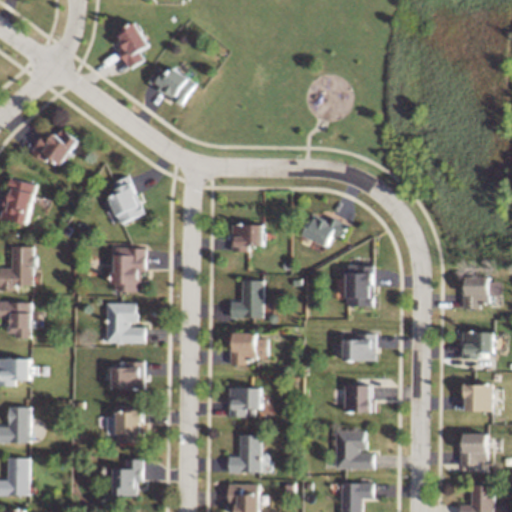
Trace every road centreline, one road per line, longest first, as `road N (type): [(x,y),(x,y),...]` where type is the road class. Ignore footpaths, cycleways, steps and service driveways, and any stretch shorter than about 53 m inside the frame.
road 1 (residential): [(53,67),(181,159),(216,169),(339,172),(392,203),(421,256),(420,511)]
road 2 (residential): [(198,165),(190,201),(186,511)]
road 3 (residential): [(76,0),(58,61),(0,119)]
